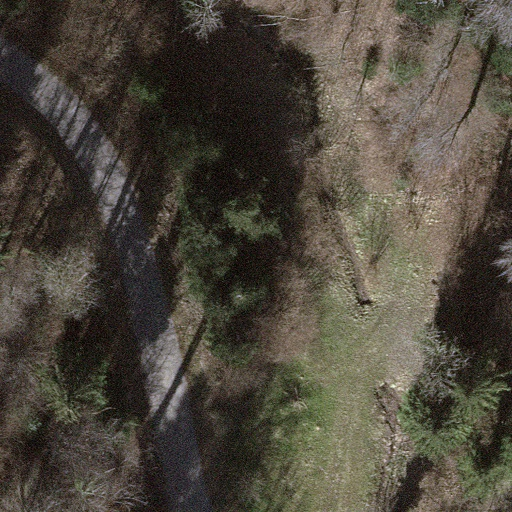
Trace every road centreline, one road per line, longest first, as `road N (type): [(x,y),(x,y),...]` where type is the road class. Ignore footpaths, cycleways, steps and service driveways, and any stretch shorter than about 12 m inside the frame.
road 1 (tertiary): [(0,56),(55,110),(149,352),(191,511)]
road 2 (track): [(356,364),(327,511)]
